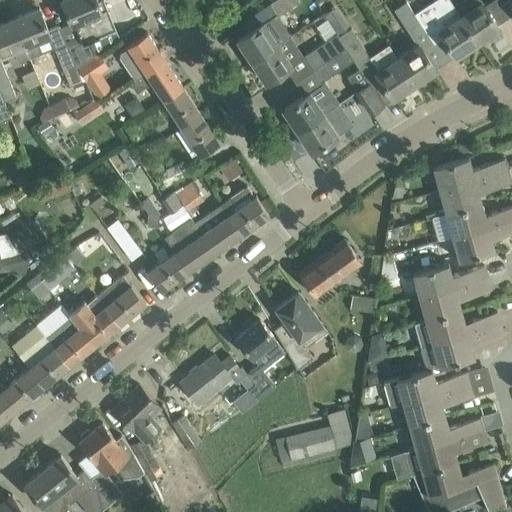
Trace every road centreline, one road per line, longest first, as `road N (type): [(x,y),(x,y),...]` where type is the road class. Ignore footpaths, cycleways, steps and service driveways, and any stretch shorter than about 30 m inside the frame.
road 1 (unclassified): [(0,458),(305,211)]
road 2 (unclassified): [(305,211),(165,0)]
road 3 (unclassified): [(305,211),(430,125),(511,85)]
